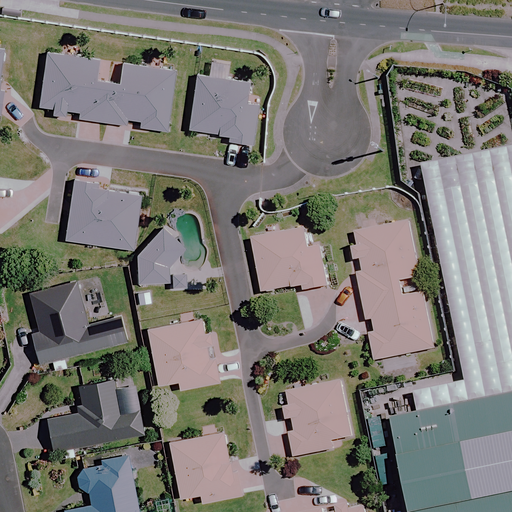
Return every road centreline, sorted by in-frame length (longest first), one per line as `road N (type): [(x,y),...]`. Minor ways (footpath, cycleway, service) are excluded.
road 1 (residential): [(275,488),(220,207),(229,174)]
road 2 (residential): [(35,133),(49,148),(229,174)]
road 3 (secondary): [(511,30),(334,15)]
road 4 (residential): [(329,136),(334,15)]
